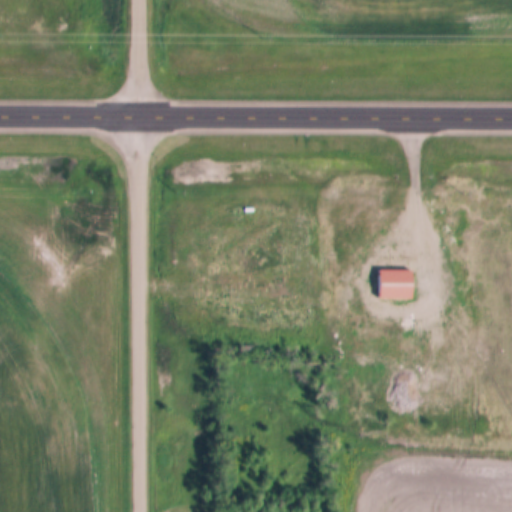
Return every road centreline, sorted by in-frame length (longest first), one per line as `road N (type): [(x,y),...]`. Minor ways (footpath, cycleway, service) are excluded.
road 1 (residential): [(141,511),(139,0)]
road 2 (primary): [(511,116),(0,116)]
